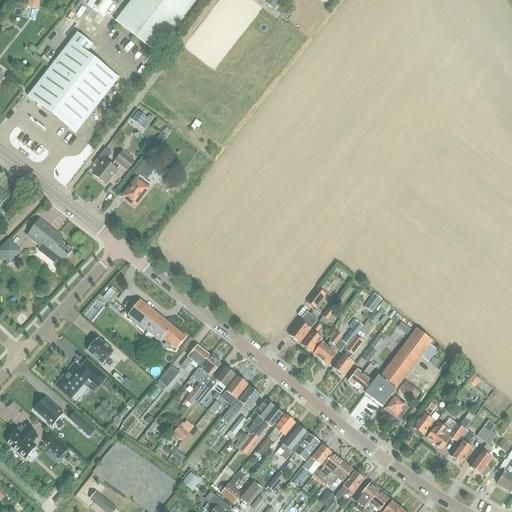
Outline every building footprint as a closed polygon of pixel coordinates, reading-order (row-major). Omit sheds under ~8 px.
[(132,0),(116,22),(156,53),(197,0),(132,0)] [(261,0),(275,10),(282,0),(261,0)] [(105,6),(98,15),(103,18),(110,9),(105,6)] [(292,9),(286,15),(289,18),(295,11),(292,9)] [(75,135),(119,79),(87,54),(93,46),(77,34),(28,97),(75,135)] [(32,45),(28,49),(35,54),(38,50),(32,45)] [(44,55),(41,59),(47,64),(50,60),(44,55)] [(138,112),(132,120),(141,127),(147,119),(138,112)] [(127,171),(135,162),(123,152),(115,162),(112,167),(106,162),(112,155),(106,149),(93,165),(98,169),(93,175),(106,185),(117,171),(117,170),(120,166),(127,171)] [(126,196),(128,199),(128,201),(132,205),(135,204),(146,190),(149,186),(143,181),(144,179),(145,180),(154,168),(154,167),(159,160),(151,154),(134,175),(139,179),(138,181),(126,196)] [(0,210),(10,197),(0,188),(0,210)] [(170,196),(159,188),(149,200),(155,205),(147,216),(151,220),(149,221),(156,227),(158,225),(159,226),(173,209),(165,203),(170,196)] [(42,253),(55,264),(58,261),(62,264),(72,251),(55,237),(57,235),(40,221),(27,237),(44,250),(42,253)] [(13,259),(3,250),(0,253),(0,254),(9,263),(13,259)] [(110,289),(103,298),(110,303),(117,294),(110,289)] [(315,310),(326,295),(318,289),(307,303),(315,310)] [(363,304),(370,294),(365,290),(358,300),(363,304)] [(376,308),(382,300),(374,294),(368,303),(376,308)] [(176,351),(186,338),(139,301),(127,317),(160,342),(162,339),(166,343),(164,346),(168,349),(170,346),(176,351)] [(380,306),(387,312),(390,307),(383,302),(380,306)] [(332,306),(329,310),(323,318),(327,321),(333,313),(337,309),(332,306)] [(379,307),(376,310),(378,312),(382,316),(385,312),(379,307)] [(299,322),(299,323),(289,336),(299,344),(317,321),(307,313),(299,322)] [(352,329),(349,332),(342,342),(347,346),(355,337),(362,328),(353,321),(349,327),(352,329)] [(402,322),(398,327),(407,335),(411,330),(402,322)] [(323,326),(320,324),(319,323),(301,346),(311,353),(322,340),(314,334),(316,332),(317,333),(323,326)] [(382,408),(432,342),(416,330),(379,379),(377,378),(364,395),(382,408)] [(329,337),(332,340),(326,347),(322,344),(313,355),(327,366),(336,354),(331,350),(338,342),(342,337),(334,331),(329,337)] [(370,348),(362,359),(367,363),(376,352),(375,352),(386,338),(381,334),(370,348)] [(344,355),(333,369),(337,372),(337,374),(339,376),(342,376),(343,377),(353,364),(349,361),(363,342),(356,337),(342,354),(344,355)] [(115,353),(99,339),(88,351),(104,365),(115,353)] [(199,367),(209,356),(197,347),(180,367),(185,371),(189,366),(192,362),(199,367)] [(196,372),(191,378),(191,379),(193,377),(200,383),(199,385),(204,379),(205,380),(208,375),(211,377),(219,366),(220,365),(215,361),(216,360),(211,356),(210,357),(209,356),(199,367),(199,368),(196,372)] [(63,378),(56,386),(70,399),(84,383),(94,392),(106,379),(87,362),(80,370),(75,365),(68,373),(68,375),(65,378),(63,378)] [(367,379),(375,369),(370,365),(362,375),(358,371),(348,383),(362,394),(371,382),(367,379)] [(172,366),(162,379),(160,382),(167,388),(169,385),(170,385),(180,373),(172,366)] [(216,400),(234,377),(225,369),(215,382),(217,383),(212,389),(217,393),(213,397),(216,400)] [(226,391),(221,398),(231,406),(247,387),(245,386),(245,383),(243,382),(240,382),(236,378),(226,391)] [(476,379),(471,386),(474,388),(480,381),(476,379)] [(405,382),(400,389),(408,395),(413,388),(405,382)] [(191,406),(194,402),(202,392),(196,387),(185,401),(187,402),(191,406)] [(202,392),(194,402),(199,405),(210,391),(205,388),(202,392)] [(9,389),(6,393),(14,401),(18,397),(9,389)] [(237,401),(229,411),(235,415),(242,406),(248,411),(259,397),(249,389),(238,402),(237,401)] [(401,411),(405,406),(394,398),(385,410),(396,419),(396,418),(400,420),(405,414),(401,411)] [(52,427),(64,415),(46,399),(35,411),(52,427)] [(187,402),(181,409),(185,413),(191,406),(187,402)] [(214,414),(221,406),(215,402),(209,410),(214,414)] [(251,437),(253,435),(274,408),(266,402),(255,415),(258,417),(246,432),(248,434),(251,437)] [(428,418),(436,407),(431,404),(413,429),(423,436),(433,422),(428,418)] [(274,408),(253,435),(258,439),(269,425),(272,428),(282,415),(274,408)] [(74,413),(68,419),(89,437),(95,431),(96,430),(75,411),(74,413)] [(132,426),(139,419),(133,413),(126,420),(132,426)] [(149,416),(145,421),(149,424),(153,419),(149,416)] [(247,422),(242,417),(230,432),(235,436),(247,422)] [(285,417),(259,448),(255,453),(260,457),(272,442),(274,443),(281,435),(284,437),(294,425),(285,417)] [(438,425),(427,439),(436,446),(436,448),(438,450),(440,449),(442,450),(452,437),(456,440),(457,441),(470,423),(465,419),(460,426),(457,424),(453,430),(445,424),(442,429),(438,425)] [(483,427),(476,437),(483,443),(490,433),(495,426),(488,421),(483,427)] [(154,423),(145,434),(149,437),(158,426),(154,423)] [(18,430),(6,443),(25,460),(36,447),(32,444),(38,438),(26,427),(21,433),(18,430)] [(182,443),(188,435),(179,427),(172,435),(182,443)] [(279,449),(284,453),(280,457),(285,461),(307,435),(297,427),(279,449)] [(466,446),(473,437),(468,433),(450,456),(461,465),(472,450),(466,446)] [(486,445),(469,468),(474,471),(474,474),(477,475),(479,475),(480,476),(483,477),(485,477),(488,472),(488,470),(485,468),(491,460),(485,456),(491,449),(488,446),(495,436),(490,433),(483,443),(486,445)] [(52,435),(44,444),(60,458),(68,449),(52,435)] [(239,451),(249,439),(244,435),(235,447),(239,451)] [(250,449),(258,439),(253,435),(245,445),(250,449)] [(309,436),(294,454),(289,460),(293,463),(298,457),(304,462),(318,444),(309,436)] [(502,440),(497,447),(506,454),(511,447),(502,440)] [(320,467),(331,454),(322,447),(312,459),(310,458),(302,467),(307,471),(314,462),(320,467)] [(511,451),(505,462),(504,461),(498,470),(504,473),(497,485),(510,493),(511,489),(511,478),(510,477),(511,474),(511,471),(507,468),(509,464),(511,465),(511,463),(511,451)] [(315,474),(312,477),(324,486),(325,485),(332,476),(342,463),(332,455),(321,470),(319,468),(315,474)] [(342,463),(332,476),(325,485),(330,489),(337,480),(342,483),(352,471),(342,463)] [(203,475),(194,467),(192,471),(201,478),(203,475)] [(294,477),(295,478),(299,481),(307,472),(302,468),(294,477)] [(192,489),(199,480),(191,473),(183,482),(192,489)] [(279,473),(268,488),(273,492),(281,483),(282,483),(285,478),(279,473)] [(335,497),(338,500),(342,495),(343,496),(348,491),(352,494),(363,480),(354,473),(335,497)] [(230,475),(226,479),(230,483),(234,478),(230,475)] [(230,483),(228,486),(220,496),(232,506),(233,506),(241,497),(232,489),(239,480),(235,477),(234,478),(230,483)] [(299,481),(295,478),(291,483),(295,486),(299,481)] [(252,483),(238,500),(248,508),(262,491),(252,483)] [(355,503),(358,505),(355,509),(359,511),(362,511),(379,493),(369,485),(355,503)] [(326,506),(334,497),(327,492),(320,501),(326,506)] [(114,511),(116,510),(96,493),(90,500),(103,511),(102,511),(103,511),(114,511)] [(370,511),(374,508),(378,511),(388,500),(379,493),(362,511),(370,511)] [(59,495),(53,502),(56,505),(57,506),(64,499),(62,497),(59,495)] [(203,511),(222,511),(226,507),(214,497),(206,506),(207,506),(203,511)] [(255,511),(256,511),(265,502),(259,498),(251,508),(255,511)] [(332,511),(337,506),(332,502),(323,511),(332,511)] [(392,502),(383,511),(398,511),(401,509),(392,502)]
